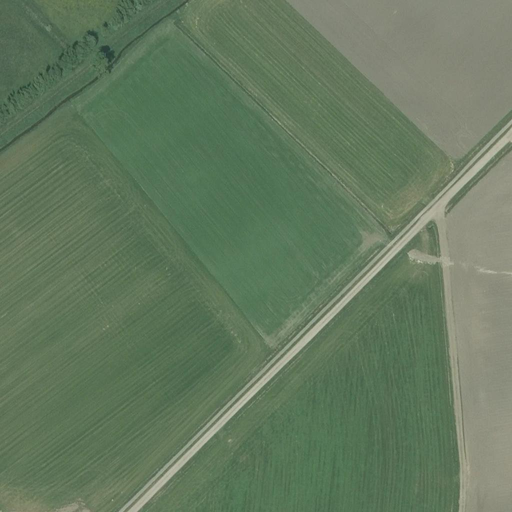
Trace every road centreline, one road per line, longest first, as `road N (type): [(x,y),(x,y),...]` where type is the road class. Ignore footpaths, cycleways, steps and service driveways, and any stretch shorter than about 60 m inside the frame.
road 1 (track): [(133,511),(511,134)]
road 2 (track): [(437,208),(460,511)]
